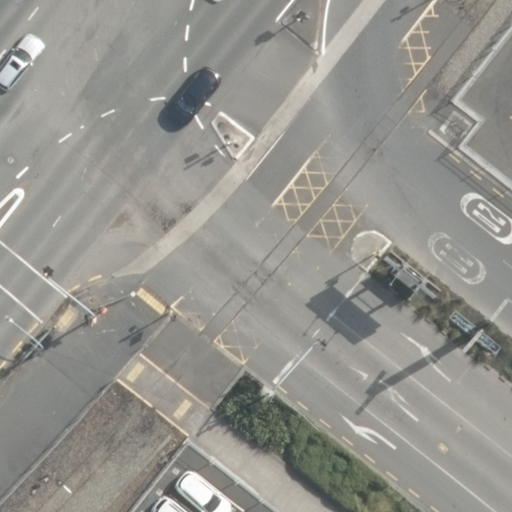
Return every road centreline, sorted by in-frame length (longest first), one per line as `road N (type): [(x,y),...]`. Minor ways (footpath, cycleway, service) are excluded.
road 1 (unclassified): [(511,467),(122,149)]
road 2 (primary): [(122,149),(0,305)]
road 3 (unclassified): [(220,27),(360,161)]
road 4 (unclassified): [(360,161),(511,280)]
road 5 (primary): [(368,0),(360,161)]
road 6 (primary): [(220,27),(122,149)]
road 7 (unclassified): [(122,149),(0,75)]
